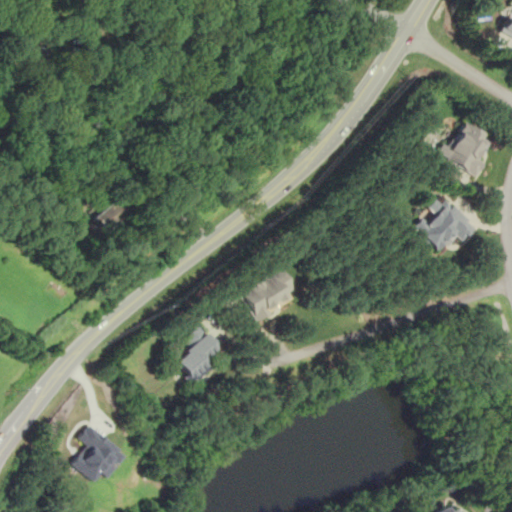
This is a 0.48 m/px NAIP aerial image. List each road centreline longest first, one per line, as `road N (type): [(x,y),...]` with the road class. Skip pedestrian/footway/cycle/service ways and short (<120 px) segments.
road 1 (primary): [(0,449),(81,345),(306,163),(375,82),(424,0)]
road 2 (residential): [(511,283),(265,365)]
road 3 (residential): [(511,100),(346,0)]
